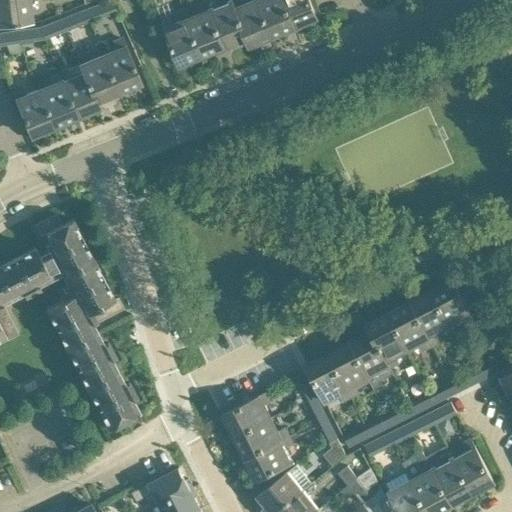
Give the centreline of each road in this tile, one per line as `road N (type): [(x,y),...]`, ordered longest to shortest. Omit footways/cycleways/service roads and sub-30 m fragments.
road 1 (residential): [(98,157),(373,45)]
road 2 (residential): [(174,395),(410,281)]
road 3 (residential): [(174,395),(98,157)]
road 4 (residential): [(0,507),(43,497),(183,422)]
